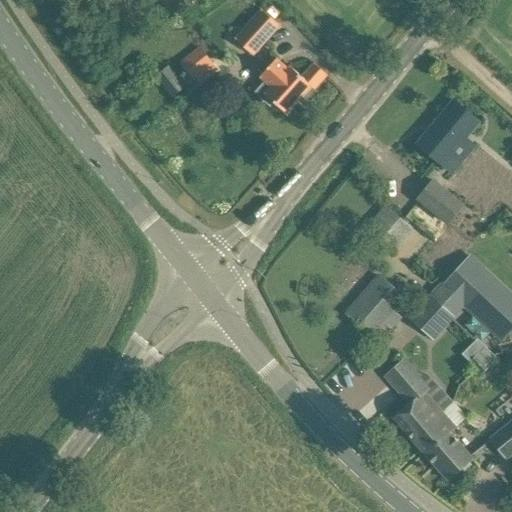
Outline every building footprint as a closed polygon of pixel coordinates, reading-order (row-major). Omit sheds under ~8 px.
[(262,8),(236,37),(255,53),(280,24),(262,8)] [(177,64),(190,80),(210,64),(197,48),(177,64)] [(255,92),(271,106),(272,105),(271,105),(274,101),(286,112),(311,85),(314,89),(328,74),(315,63),(302,77),(290,66),(288,69),(277,59),(261,76),(265,80),(255,92)] [(156,76),(173,96),(185,86),(168,66),(156,76)] [(419,143),(456,175),(481,146),(468,133),(478,121),(454,101),(419,143)] [(456,213),(460,208),(463,205),(433,181),(419,198),(449,222),(456,213)] [(470,216),(460,208),(456,213),(458,214),(417,261),(425,269),(467,222),(465,221),(470,216)] [(391,210),(372,232),(392,249),(411,227),(391,210)] [(431,293),(409,317),(434,339),(456,315),(455,315),(464,305),(501,340),(511,328),(511,292),(473,255),(443,285),(442,284),(432,294),(431,293)] [(380,277),(349,313),(376,336),(387,324),(397,313),(408,301),(380,277)] [(404,358),(385,374),(410,403),(394,418),(449,480),(474,459),(451,432),(467,418),(454,403),(444,413),(425,391),(430,388),(404,358)] [(511,419),(490,438),(506,458),(511,453),(511,419)]
